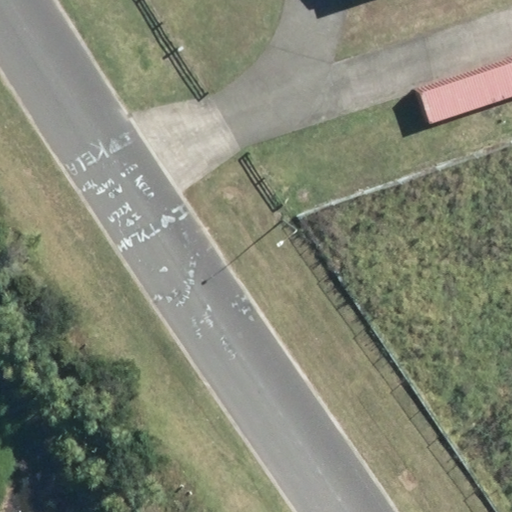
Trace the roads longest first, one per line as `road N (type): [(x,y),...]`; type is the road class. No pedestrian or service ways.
road 1 (residential): [(353,511),(6,0)]
road 2 (track): [(232,112),(511,27)]
road 3 (track): [(122,172),(232,112),(262,84),(299,0)]
